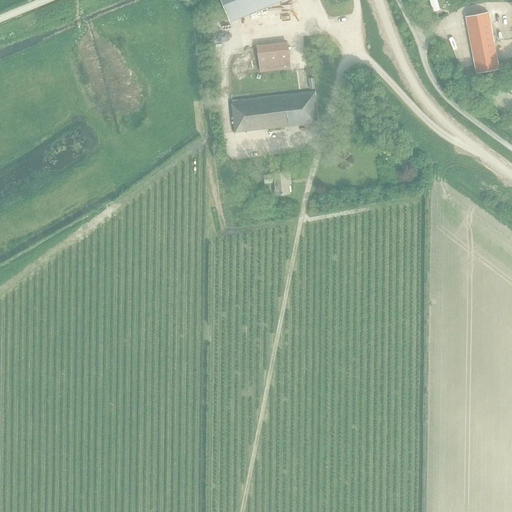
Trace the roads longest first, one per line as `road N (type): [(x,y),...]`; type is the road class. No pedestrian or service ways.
road 1 (unclassified): [(355,0),(358,56),(446,137),(472,147)]
road 2 (unclassified): [(511,149),(450,104),(397,0)]
road 3 (unclassified): [(472,147),(427,108),(379,0)]
